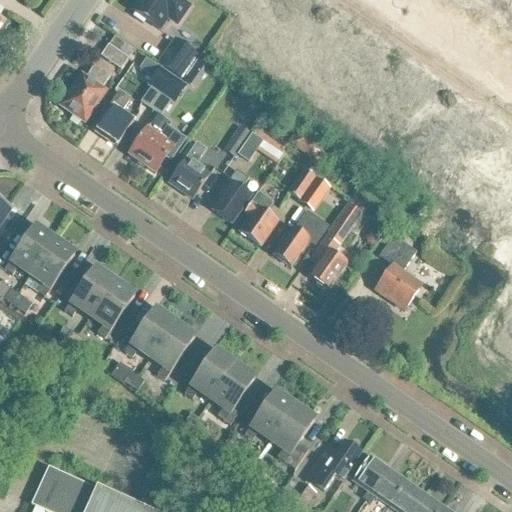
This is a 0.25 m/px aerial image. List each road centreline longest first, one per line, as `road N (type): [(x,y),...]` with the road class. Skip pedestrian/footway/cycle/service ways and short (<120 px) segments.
road 1 (secondary): [(511,484),(0,132)]
road 2 (residential): [(365,0),(511,101)]
road 3 (residential): [(0,125),(85,0)]
